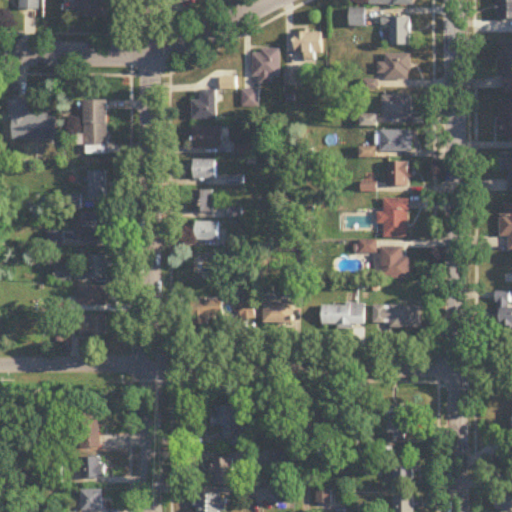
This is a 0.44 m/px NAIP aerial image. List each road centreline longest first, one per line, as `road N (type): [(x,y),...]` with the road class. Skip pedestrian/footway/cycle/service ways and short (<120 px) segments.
road 1 (residential): [(153,511),(149,0)]
road 2 (residential): [(0,367),(511,369)]
road 3 (residential): [(456,511),(454,0)]
road 4 (residential): [(0,56),(150,58),(263,0)]
